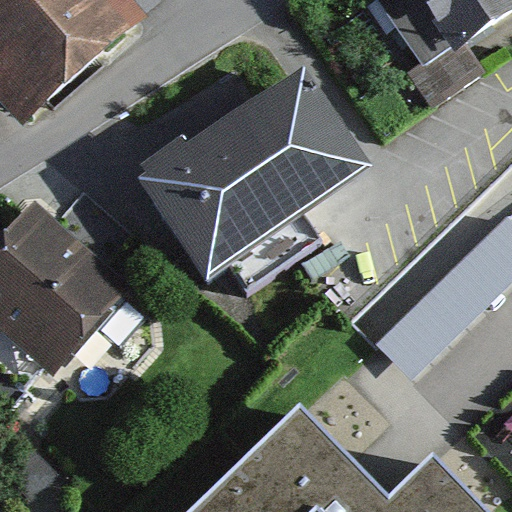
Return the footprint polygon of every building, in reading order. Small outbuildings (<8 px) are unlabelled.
[(128,0),(0,0),(0,105),(10,116),(128,0)] [(511,32),(511,0),(412,0),(466,68),(511,32)] [(365,180),(304,92),(152,198),(214,286),(365,180)] [(347,314),(392,361),(511,243),(511,238),(469,195),(347,314)] [(161,325),(32,221),(0,260),(0,348),(85,417),(161,325)] [(388,511),(379,511),(294,425),(203,511),(470,511),(430,471),(388,511)]
